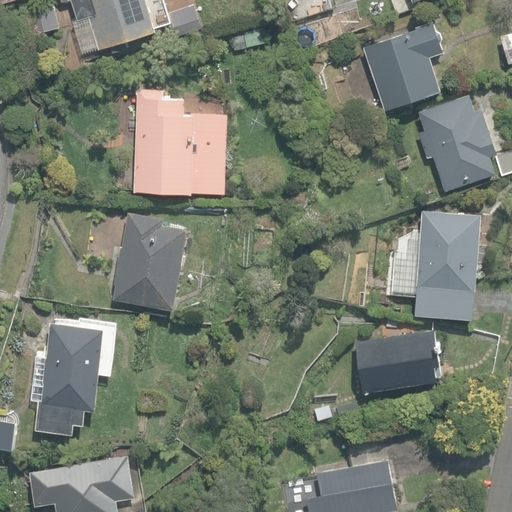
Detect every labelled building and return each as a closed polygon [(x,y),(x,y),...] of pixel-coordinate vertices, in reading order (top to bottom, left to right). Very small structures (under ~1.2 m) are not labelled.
[(91,16),(101,49),(159,31),(149,0),(63,0),(64,2),(71,0),(73,0),(80,20),(91,16)] [(332,14),(340,35),(360,27),(352,7),(332,14)] [(364,46),(386,110),(442,91),(430,55),(445,50),(434,20),(415,26),(415,28),(364,46)] [(246,35),(250,49),(274,42),(269,28),(246,35)] [(511,31),(502,35),(510,62),(511,61),(511,31)] [(130,188),(227,194),(232,111),(186,108),(187,97),(158,95),(158,89),(136,87),(130,188)] [(434,156),(445,190),(496,174),(498,178),(511,173),(511,147),(502,150),(488,106),(476,110),(471,95),(413,113),(427,158),(434,156)] [(474,318),(482,213),(422,208),(419,242),(399,241),(397,282),(400,282),(399,293),(417,294),(415,314),(474,318)] [(116,297),(178,308),(191,226),(167,222),(168,216),(131,210),(125,245),(123,244),(116,283),(119,283),(116,297)] [(211,285),(213,263),(193,261),(191,283),(211,285)] [(394,310),(406,311),(406,300),(394,299),(394,310)] [(39,428),(77,432),(78,422),(88,423),(89,408),(100,409),(108,326),(53,320),(50,355),(38,354),(34,399),(42,400),(39,428)] [(356,339),(363,391),(438,380),(436,365),(441,364),(435,327),(356,339)] [(318,417),(332,414),(329,403),(315,407),(318,417)] [(0,445),(17,448),(21,420),(0,416),(0,445)] [(60,500),(61,511),(151,511),(144,511),(127,511),(124,496),(139,493),(132,453),(32,470),(38,504),(60,500)] [(304,510),(304,511),(372,511),(400,507),(390,456),(318,469),(322,493),(307,496),(310,508),(304,510)]
